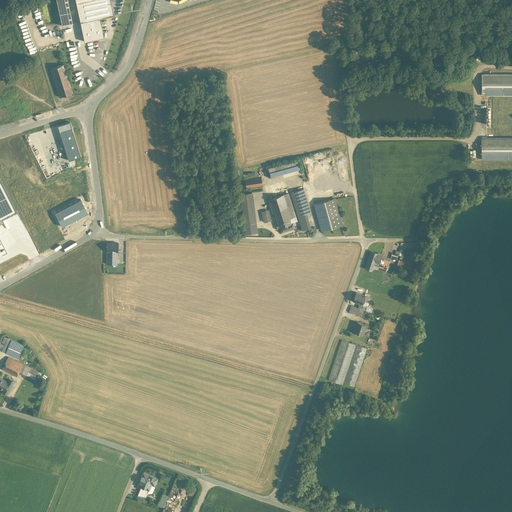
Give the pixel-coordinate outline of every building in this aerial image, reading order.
[(56,0),(61,20),(72,17),(68,0),(56,0)] [(100,18),(114,15),(110,0),(76,0),(81,22),(100,18)] [(72,17),(61,20),(62,26),(73,23),(72,17)] [(100,18),(81,22),(85,42),(105,37),(100,18)] [(0,28),(0,101),(35,87),(3,27),(0,28)] [(58,66),(51,68),(54,77),(60,97),(73,93),(64,64),(58,66)] [(511,74),(482,74),(482,94),(494,94),(511,94),(511,74)] [(69,160),(81,156),(70,121),(58,125),(69,160)] [(511,138),(494,138),(481,138),(481,158),(511,157),(511,138)] [(345,148),(302,156),(314,204),(334,198),(333,195),(350,190),(345,148)] [(297,160),(268,168),(271,177),(300,169),(297,160)] [(261,176),(245,179),(246,188),(263,186),(261,176)] [(0,217),(16,210),(0,178),(0,217)] [(303,188),(291,192),(298,216),(306,213),(311,212),(303,188)] [(252,192),(240,194),(243,217),(255,216),(252,192)] [(296,216),(288,193),(283,194),(291,218),(294,217),(296,216)] [(283,194),(269,199),(277,222),(278,222),(289,218),(291,218),(283,194)] [(334,198),(314,204),(321,230),(342,224),(334,198)] [(88,213),(81,199),(55,212),(62,226),(88,213)] [(269,210),(261,212),(264,222),(272,220),(269,210)] [(306,213),(298,216),(302,230),(311,228),(306,213)] [(255,216),(243,217),(244,224),(256,222),(255,216)] [(289,218),(278,222),(280,226),(282,232),(295,228),(293,222),(290,223),(289,218)] [(256,222),(244,224),(245,234),(257,232),(256,222)] [(118,243),(107,243),(107,251),(117,251),(118,251),(118,243)] [(184,252),(142,251),(142,264),(184,265),(184,252)] [(382,254),(371,251),(368,260),(379,264),(379,263),(382,264),(384,258),(381,257),(382,254)] [(379,264),(368,260),(365,268),(372,270),(373,267),(377,268),(379,264)] [(412,263),(399,260),(397,265),(410,269),(412,263)] [(365,295),(356,292),(353,301),(362,304),(363,300),(367,301),(368,297),(365,296),(365,295)] [(360,308),(351,305),(349,311),(358,314),(360,308)] [(366,325),(357,321),(353,332),(362,335),(365,328),(367,329),(368,326),(366,325)] [(8,337),(2,351),(6,352),(12,339),(8,337)] [(24,344),(12,339),(6,352),(18,358),(24,344)] [(356,344),(342,339),(328,379),(343,384),(344,382),(343,382),(356,344)] [(356,344),(343,382),(344,382),(354,386),(367,348),(356,344)] [(15,363),(7,359),(2,369),(17,376),(19,372),(22,367),(15,363)] [(30,367),(23,364),(22,367),(19,372),(26,376),(28,371),(30,368),(30,367)] [(39,372),(30,368),(28,371),(37,376),(39,372)] [(3,390),(2,391),(8,394),(15,381),(9,378),(3,390)] [(157,479),(143,473),(139,485),(149,489),(151,482),(155,484),(157,479)] [(148,492),(140,489),(137,496),(145,499),(148,492)] [(164,507),(168,495),(162,493),(158,505),(164,507)] [(170,504),(167,503),(165,508),(172,511),(174,508),(169,506),(170,504)]
